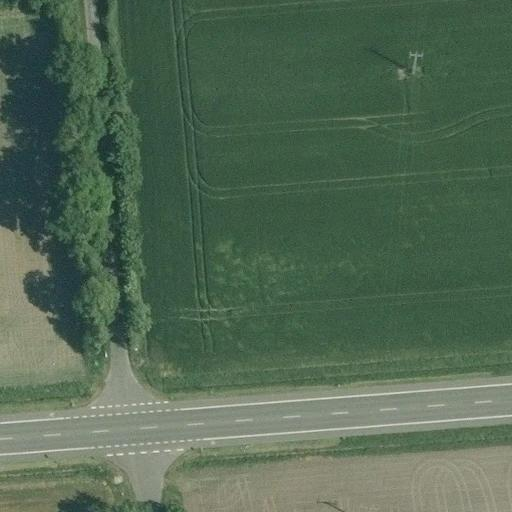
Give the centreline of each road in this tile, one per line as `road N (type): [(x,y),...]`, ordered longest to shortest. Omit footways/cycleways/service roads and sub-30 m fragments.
road 1 (unclassified): [(90,0),(119,368),(132,430)]
road 2 (secondary): [(132,430),(511,400)]
road 3 (secondary): [(0,440),(132,430)]
